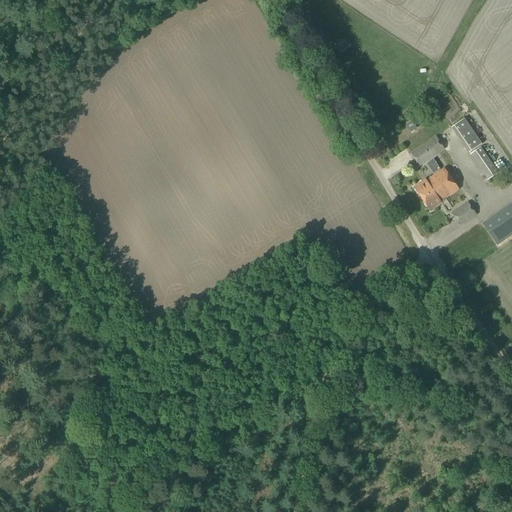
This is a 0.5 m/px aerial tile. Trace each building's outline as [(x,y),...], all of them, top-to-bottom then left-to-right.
[(342,54),(351,47),(344,38),(335,46),(342,54)] [(469,153),(481,144),(464,119),(451,128),(469,153)] [(409,125),(414,133),(420,130),(415,122),(409,125)] [(420,166),(444,149),(436,137),(411,154),(420,166)] [(488,181),(498,173),(481,148),(470,155),(488,181)] [(459,189),(444,169),(426,181),(425,180),(414,187),(430,211),(446,200),(445,199),(459,189)] [(461,226),(476,215),(468,203),(452,213),(461,226)] [(511,237),(511,205),(483,226),(498,247),(511,237)]
